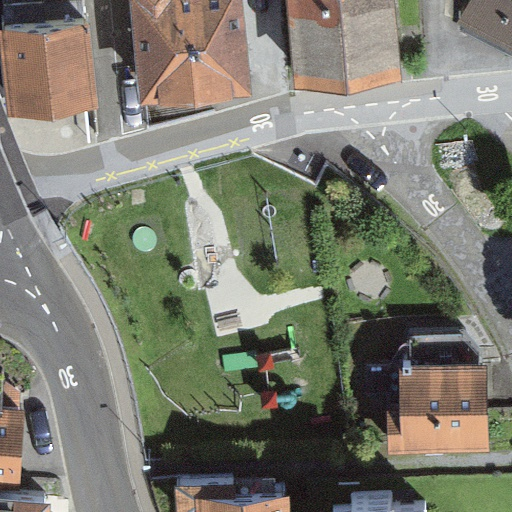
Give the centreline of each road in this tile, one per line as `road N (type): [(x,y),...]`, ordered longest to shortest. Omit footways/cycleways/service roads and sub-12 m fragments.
road 1 (residential): [(0,202),(154,155),(358,108),(511,96)]
road 2 (tertiary): [(17,254),(66,353),(108,511)]
